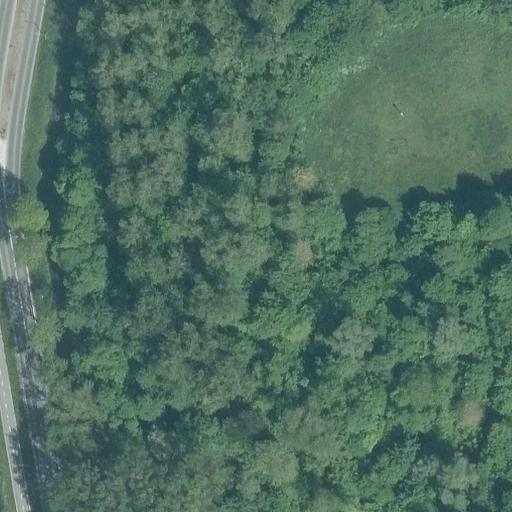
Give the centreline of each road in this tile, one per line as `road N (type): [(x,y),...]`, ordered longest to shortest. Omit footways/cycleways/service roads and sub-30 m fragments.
road 1 (secondary): [(57,511),(1,188)]
road 2 (secondary): [(1,188),(12,165),(34,0)]
